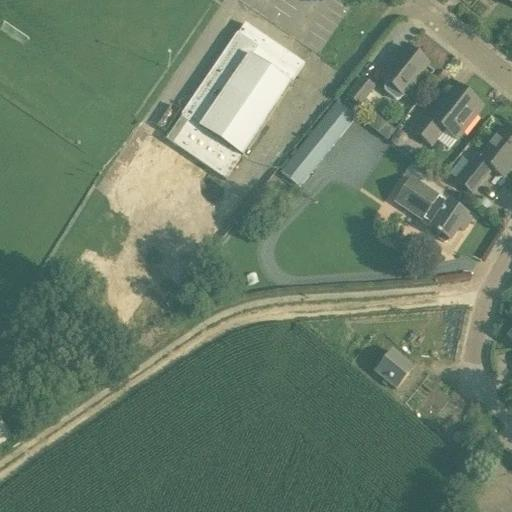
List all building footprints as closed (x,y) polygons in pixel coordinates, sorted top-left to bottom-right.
[(304,66),(245,25),(238,35),(237,35),(181,117),(181,118),(165,140),(224,181),(240,158),(242,159),(292,87),(291,86),(304,66)] [(403,98),(427,66),(405,49),(381,80),(387,85),(383,89),(384,93),(395,101),(399,101),(402,97),(403,98)] [(359,108),(374,89),(360,78),(345,97),(359,108)] [(455,141),(481,109),(459,92),(445,110),(435,101),(410,132),(430,148),(443,132),(455,141)] [(299,189),(355,119),(335,104),(279,173),(299,189)] [(380,129),(376,134),(387,142),(395,131),(390,128),(380,129)] [(511,134),(504,128),(491,145),(480,158),(476,156),(461,175),(455,183),(471,196),(477,188),(491,170),(503,179),(511,167),(511,165),(511,164),(511,162),(511,134)] [(181,165),(130,251),(171,276),(210,211),(226,221),(241,195),(227,187),(224,191),(181,165)] [(412,181),(411,180),(399,197),(393,205),(426,227),(430,230),(439,236),(438,238),(438,241),(443,244),(446,243),(447,241),(448,242),(457,229),(462,232),(470,222),(465,218),(465,217),(412,181)] [(395,391),(412,370),(391,353),(374,374),(395,391)] [(458,434),(453,436),(451,442),(456,446),(462,444),(463,438),(458,434)]
